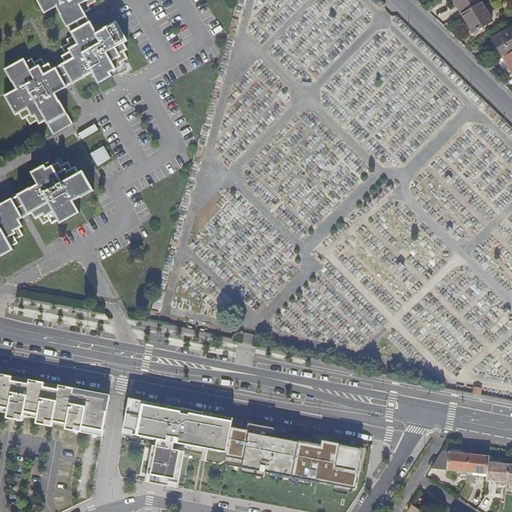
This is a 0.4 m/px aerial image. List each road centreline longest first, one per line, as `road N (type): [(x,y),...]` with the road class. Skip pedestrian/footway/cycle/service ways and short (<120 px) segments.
road 1 (secondary): [(420,409),(0,328)]
road 2 (residential): [(0,361),(411,442)]
road 3 (unclassified): [(511,109),(396,0)]
